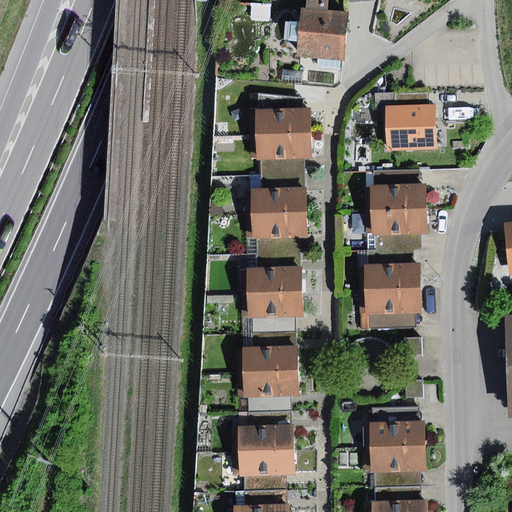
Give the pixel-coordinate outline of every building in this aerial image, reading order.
[(306,0),(306,9),(302,9),(297,56),(343,62),(348,13),(327,11),(329,0),(327,0),(306,0)] [(428,93),(395,95),(395,106),(429,105),(428,93)] [(259,94),(259,111),(302,110),(302,99),(259,94)] [(395,106),(386,107),(388,151),(436,149),(435,105),(429,105),(395,106)] [(251,111),(251,135),(311,133),(311,110),(302,110),(259,111),(251,111)] [(311,133),(251,135),(252,159),(262,159),(305,158),(312,158),(311,133)] [(262,159),(263,175),(305,173),(305,158),(262,159)] [(367,172),(368,186),(418,184),(418,170),(367,172)] [(263,175),(263,189),(306,188),(305,173),(263,175)] [(365,186),(366,210),(427,208),(426,184),(418,184),(368,186),(365,186)] [(246,190),(247,214),(307,213),(306,188),(263,189),(246,190)] [(221,202),(211,202),(211,216),(222,216),(221,202)] [(427,208),(366,210),(367,236),(376,236),(421,234),(428,234),(427,208)] [(307,213),(247,214),(247,224),(247,240),(257,240),(301,239),(308,238),(307,213)] [(421,234),(376,236),(377,250),(412,249),(421,249),(421,234)] [(257,240),(258,255),(302,253),(301,239),(257,240)] [(377,250),(368,250),(368,265),(413,264),(412,249),(377,250)] [(258,255),(259,270),(302,268),(302,253),(258,255)] [(368,265),(359,265),(359,289),(421,287),(421,264),(413,264),(368,265)] [(241,270),(242,294),(303,292),(302,268),(259,270),(241,270)] [(421,287),(359,289),(360,314),(369,314),(416,313),(422,313),(421,287)] [(303,292),(242,294),(243,319),(252,319),(296,317),(304,317),(303,292)] [(416,313),(369,314),(369,329),(416,328),(416,313)] [(252,319),(252,333),(297,331),(296,317),(252,319)] [(252,333),(253,348),(297,346),(297,331),(252,333)] [(421,338),(404,339),(405,354),(405,356),(422,355),(421,338)] [(236,349),(237,374),(298,371),(297,346),(253,348),(236,349)] [(298,371),(237,374),(239,398),(248,398),(291,397),(299,396),(298,371)] [(421,380),(407,381),(407,382),(408,399),(422,398),(421,380)] [(291,397),(248,398),(249,413),(277,412),(292,412),(291,397)] [(368,409),(368,424),(418,422),(417,407),(368,409)] [(239,413),(239,427),(278,426),(277,412),(249,413),(239,413)] [(368,424),(363,424),(364,449),(426,446),(425,422),(418,422),(368,424)] [(231,428),(232,452),(294,449),(293,425),(278,426),(239,427),(231,428)] [(426,446),(364,449),(365,474),(374,473),(420,472),(426,471),(426,446)] [(294,449),(232,452),(233,477),(248,476),(287,475),(295,475),(294,449)] [(420,472),(374,473),(374,488),(421,486),(420,472)] [(287,475),(248,476),(248,491),(287,490),(287,475)] [(421,486),(374,488),(375,503),(421,502),(421,486)] [(288,506),(287,490),(248,491),(245,491),(246,507),(288,506)] [(365,503),(365,511),(427,511),(428,501),(421,502),(375,503),(365,503)]
